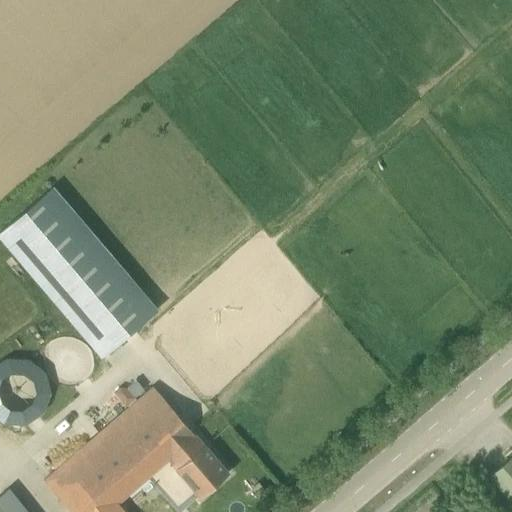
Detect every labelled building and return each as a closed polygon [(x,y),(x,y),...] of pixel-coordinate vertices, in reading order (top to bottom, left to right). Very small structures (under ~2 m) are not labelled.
[(52,187),(0,230),(0,239),(101,358),(157,310),(52,187)] [(69,511),(105,511),(167,458),(194,435),(151,387),(43,481),(69,511)] [(113,392),(126,407),(135,398),(126,388),(119,387),(113,392)] [(194,435),(167,458),(200,496),(226,472),(194,435)] [(511,501),(511,457),(490,477),(511,501)] [(14,511),(2,496),(0,497),(0,511),(14,511)]
